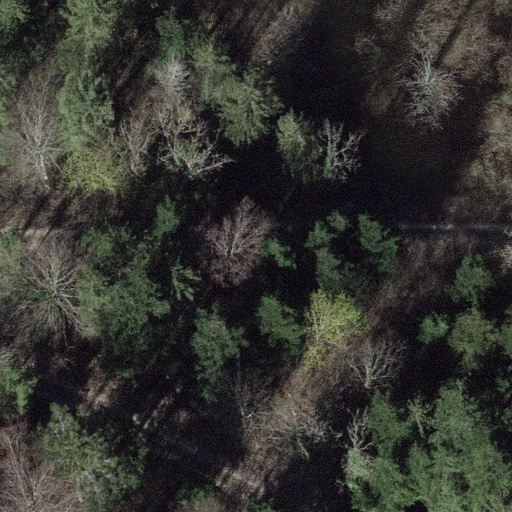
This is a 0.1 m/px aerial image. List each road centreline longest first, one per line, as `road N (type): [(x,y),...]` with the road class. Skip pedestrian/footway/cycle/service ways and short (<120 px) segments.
road 1 (track): [(0,230),(511,226)]
road 2 (track): [(290,511),(0,358)]
